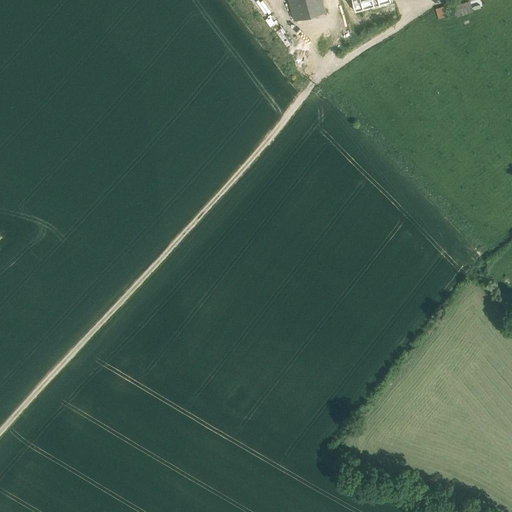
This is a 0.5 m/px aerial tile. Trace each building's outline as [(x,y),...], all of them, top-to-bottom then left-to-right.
[(322,0),(289,0),(295,20),(296,20),(325,12),(322,0)] [(339,0),(322,0),(325,12),(342,7),(339,0)] [(391,0),(352,0),(356,11),(392,1),(391,0)] [(470,2),(454,7),(456,15),(472,10),(470,2)] [(446,6),(436,8),(439,18),(449,15),(446,6)]
